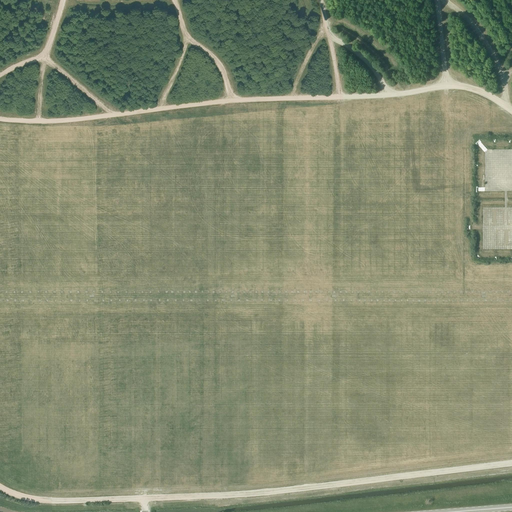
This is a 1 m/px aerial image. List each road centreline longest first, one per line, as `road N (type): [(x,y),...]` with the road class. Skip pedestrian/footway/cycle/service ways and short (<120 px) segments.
road 1 (track): [(511,111),(445,85),(362,97),(225,99),(66,120),(0,118)]
road 2 (track): [(144,497),(511,462)]
road 3 (track): [(288,99),(317,36),(328,32),(394,94)]
road 4 (track): [(0,486),(45,500),(144,497)]
road 5 (track): [(111,113),(43,60),(0,74)]
road 6 (track): [(509,109),(496,60),(445,0)]
